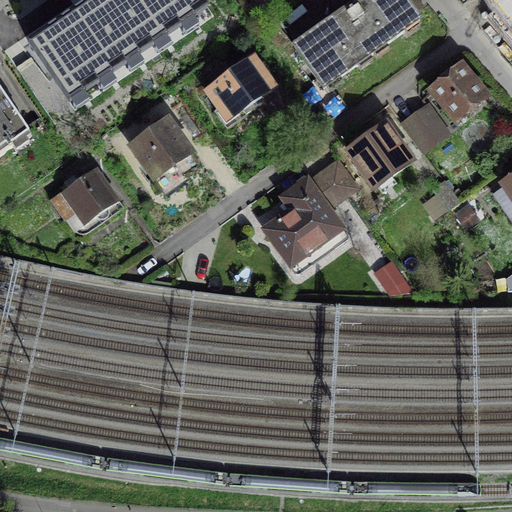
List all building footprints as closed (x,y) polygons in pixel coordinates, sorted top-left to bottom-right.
[(102,0),(90,9),(112,39),(168,0),(102,0)] [(419,21),(403,0),(364,0),(295,50),(324,90),(419,21)] [(81,14),(14,62),(35,93),(103,46),(81,14)] [(206,92),(228,123),(242,112),(245,116),(263,103),(261,100),(275,89),(252,58),(206,92)] [(486,96),(461,67),(431,92),(455,122),(486,96)] [(0,91),(0,156),(13,148),(11,146),(29,134),(0,91)] [(448,135),(428,106),(403,124),(424,152),(448,135)] [(131,148),(155,180),(192,154),(167,121),(131,148)] [(412,163),(385,125),(348,152),(374,189),(378,187),(383,194),(395,184),(391,178),(412,163)] [(338,162),(323,173),(342,200),(357,189),(338,162)] [(72,209),(85,227),(118,203),(95,171),(52,202),(63,216),(72,209)] [(342,200),(323,173),(308,183),(307,181),(282,199),(291,211),(264,230),(297,275),(348,238),(328,211),(342,200)] [(511,180),(504,186),(505,188),(495,196),(511,219),(511,180)] [(453,193),(444,182),(434,190),(449,210),(458,203),(452,195),(453,193)]
